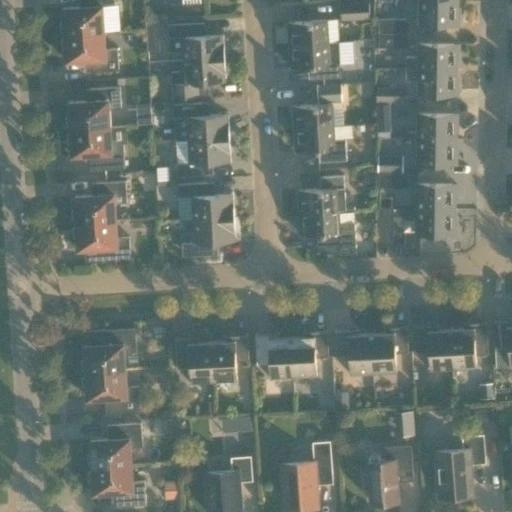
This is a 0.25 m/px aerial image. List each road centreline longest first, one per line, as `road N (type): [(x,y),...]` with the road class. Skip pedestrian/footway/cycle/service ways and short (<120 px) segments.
road 1 (tertiary): [(20,285),(2,0)]
road 2 (residential): [(270,273),(252,0)]
road 3 (residential): [(489,261),(498,0)]
road 4 (residential): [(20,285),(270,273)]
road 5 (tertiary): [(33,511),(20,285)]
road 6 (residential): [(270,273),(489,261)]
